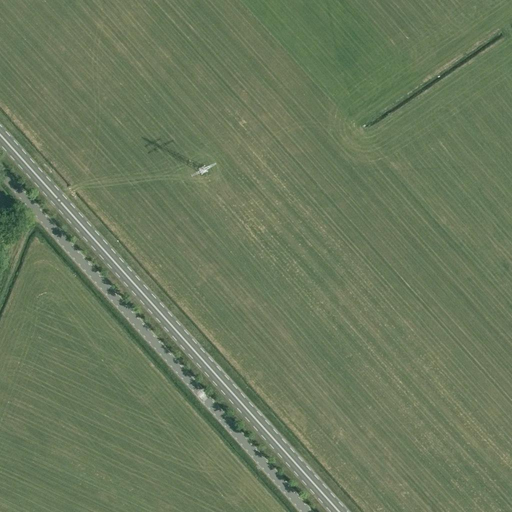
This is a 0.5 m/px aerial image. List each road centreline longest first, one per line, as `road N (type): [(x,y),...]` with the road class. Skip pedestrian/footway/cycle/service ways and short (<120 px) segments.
road 1 (primary): [(340,511),(0,134)]
road 2 (unclassified): [(307,511),(0,171)]
